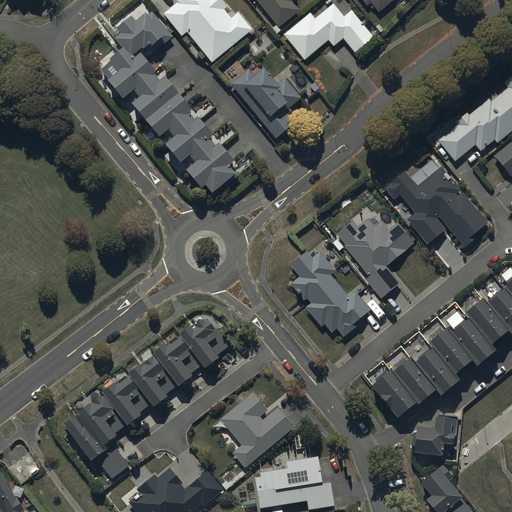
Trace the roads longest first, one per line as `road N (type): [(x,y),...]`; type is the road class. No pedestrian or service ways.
road 1 (residential): [(505,0),(291,178)]
road 2 (residential): [(511,236),(322,390)]
road 3 (residential): [(178,220),(44,37)]
road 4 (residential): [(173,274),(0,412)]
road 5 (residential): [(190,64),(291,178)]
road 6 (residential): [(322,390),(233,280)]
road 7 (residential): [(388,511),(363,447),(322,390)]
